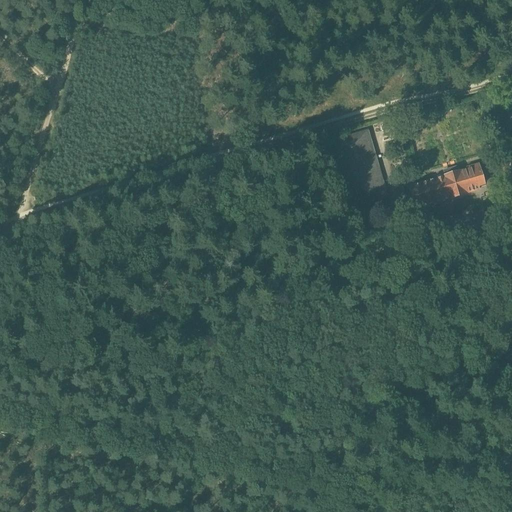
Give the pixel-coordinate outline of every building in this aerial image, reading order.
[(499,142),(511,139),(507,127),(496,130),(499,142)] [(352,207),(388,197),(368,129),(332,140),(352,207)] [(405,161),(407,169),(413,167),(410,159),(405,161)] [(511,189),(511,161),(499,165),(506,191),(511,189)] [(414,210),(416,210),(480,191),(479,187),(485,186),(479,164),(466,167),(467,169),(461,170),(441,176),(408,186),(414,210)] [(490,264),(472,268),(474,279),(492,275),(490,264)]
